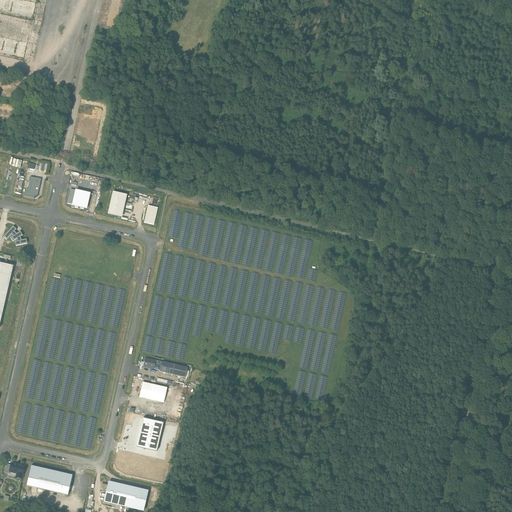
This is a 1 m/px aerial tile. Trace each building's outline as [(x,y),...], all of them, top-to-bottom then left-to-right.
[(32,17),(35,1),(30,0),(0,0),(0,10),(10,12),(32,17)] [(0,52),(23,57),(26,41),(0,35),(0,52)] [(82,151),(87,152),(88,134),(80,134),(78,152),(82,153),(82,151)] [(21,167),(22,160),(10,158),(9,165),(21,167)] [(39,170),(46,171),(47,164),(40,162),(39,170)] [(40,180),(30,178),(29,182),(32,182),(30,190),(26,189),(24,196),(34,198),(37,196),(40,180)] [(72,205),(72,204),(75,192),(75,191),(70,189),(67,204),(72,205)] [(90,195),(75,192),(72,204),(87,208),(90,195)] [(125,195),(113,192),(107,214),(120,217),(125,195)] [(158,208),(148,206),(144,223),(154,225),(158,208)] [(16,230),(13,227),(3,237),(6,240),(11,235),(13,236),(10,238),(13,242),(16,239),(17,241),(15,242),(16,246),(27,244),(26,239),(21,240),(20,237),(22,235),(20,232),(16,234),(14,232),(16,230)] [(257,253),(264,254),(265,245),(262,245),(261,245),(258,245),(257,253)] [(0,323),(13,266),(0,263),(0,323)] [(188,282),(191,268),(185,266),(182,280),(188,282)] [(194,274),(193,284),(197,285),(197,284),(200,284),(201,274),(198,273),(198,274),(194,274)] [(206,276),(203,287),(209,288),(209,290),(210,290),(213,277),(206,276)] [(220,293),(224,279),(220,278),(220,280),(216,279),(213,291),(220,293)] [(227,282),(225,292),(232,294),(234,283),(227,282)] [(247,297),(254,298),(255,288),(248,288),(247,297)] [(99,302),(93,301),(91,309),(98,310),(98,307),(99,302)] [(78,349),(80,339),(73,337),(70,347),(74,348),(74,349),(78,349)] [(82,341),(82,351),(90,351),(91,341),(87,341),(82,341)] [(156,361),(145,358),(144,362),(144,363),(143,367),(154,369),(156,361)] [(161,362),(156,361),(154,369),(160,370),(159,372),(185,378),(187,368),(161,362)] [(167,388),(142,382),(139,397),(163,403),(167,388)] [(305,396),(313,397),(314,386),(306,385),(305,396)] [(156,452),(163,424),(142,419),(136,447),(156,452)] [(11,465),(9,472),(10,472),(17,474),(16,478),(22,479),(25,467),(11,464),(11,465)] [(73,476),(31,466),(26,486),(68,496),(73,476)] [(148,491),(108,482),(104,502),(143,511),(148,491)]
